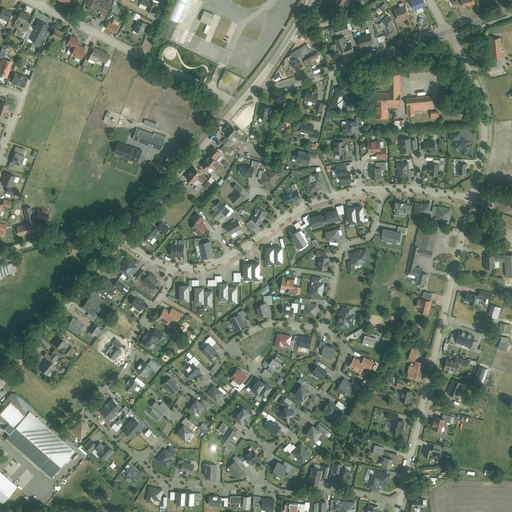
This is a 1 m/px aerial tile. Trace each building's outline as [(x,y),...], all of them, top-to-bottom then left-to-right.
[(104,0),(89,0),(86,6),(101,13),(106,15),(112,4),(104,0)] [(158,3),(150,0),(149,0),(142,0),(140,8),(146,10),(146,13),(154,16),(158,3)] [(180,0),(172,17),(180,21),(189,0),(180,0)] [(342,8),(345,0),(336,0),(334,5),(342,8)] [(424,0),(410,0),(414,9),(417,9),(418,12),(424,10),(422,6),(427,4),(424,0)] [(389,6),(385,2),(379,7),(383,12),(389,6)] [(394,9),(398,20),(410,16),(407,5),(394,9)] [(12,13),(2,9),(0,13),(0,18),(9,22),(6,28),(9,30),(12,22),(9,21),(12,13)] [(205,11),(201,21),(211,25),(215,15),(205,11)] [(30,17),(20,13),(17,21),(26,25),(27,24),(30,17)] [(101,28),(106,15),(101,13),(95,25),(101,28)] [(143,37),(148,25),(149,22),(141,19),(142,17),(136,14),(134,20),(137,22),(133,33),(143,37)] [(393,18),(388,14),(379,24),(383,29),(386,37),(397,33),(395,25),(393,25),(391,21),(393,18)] [(109,22),(106,30),(115,35),(119,27),(114,25),(117,20),(113,18),(111,23),(109,22)] [(372,19),(367,21),(370,32),(376,30),(372,19)] [(26,25),(17,21),(14,28),(17,29),(15,35),(22,39),(25,33),(27,34),(30,25),(27,24),(26,25)] [(47,25),(39,21),(36,28),(33,26),(31,30),(32,31),(29,37),(34,39),(33,40),(40,44),(44,36),(43,35),(47,25)] [(336,27),(338,34),(350,29),(347,23),(336,27)] [(63,34),(54,31),(51,38),(61,42),(63,34)] [(357,38),(360,49),(375,44),(371,33),(357,38)] [(342,35),(334,37),(340,56),(354,51),(351,41),(344,43),(342,35)] [(81,41),(71,37),(67,46),(70,47),(67,54),(83,61),(87,51),(79,47),(81,41)] [(304,38),(301,40),(304,45),(290,53),(292,56),(289,58),(291,61),(298,56),(299,59),(312,51),(304,38)] [(488,60),(500,59),(498,38),(486,39),(488,60)] [(317,51),(304,59),(306,63),(308,62),(310,66),(317,62),(315,58),(320,55),(319,54),(323,52),(319,45),(315,47),(317,51)] [(111,55),(94,48),(93,51),(88,63),(94,65),(96,61),(105,65),(101,74),(105,75),(111,61),(108,60),(111,55)] [(298,56),(291,61),(296,70),(303,66),(299,59),(298,56)] [(0,65),(0,76),(8,79),(11,70),(10,69),(13,62),(5,60),(2,59),(0,66),(0,65)] [(410,63),(411,79),(438,78),(437,62),(410,63)] [(25,89),(28,80),(30,72),(25,70),(23,75),(15,72),(11,84),(25,89)] [(351,74),(338,79),(341,85),(343,91),(349,89),(349,91),(356,89),(351,74)] [(400,107),(400,74),(386,74),(386,92),(374,92),(374,119),(388,119),(388,107),(400,107)] [(341,85),(335,87),(336,91),(339,95),(343,95),(344,95),(343,91),(341,85)] [(306,90),(304,102),(316,103),(318,92),(306,90)] [(336,91),(335,91),(335,96),(332,96),(331,106),(342,108),(344,99),(342,99),(343,95),(339,95),(336,91)] [(431,97),(405,99),(406,117),(414,116),(413,111),(432,109),(431,97)] [(0,100),(0,113),(6,116),(8,110),(7,110),(9,104),(0,100)] [(290,102),(281,101),(280,110),(289,111),(290,102)] [(262,105),(260,116),(267,117),(269,106),(262,105)] [(244,115),(238,122),(242,127),(249,120),(244,115)] [(343,133),(356,134),(356,125),(362,125),(363,116),(357,116),(357,119),(347,119),(347,123),(344,122),(343,133)] [(301,122),(299,132),(309,134),(308,140),(315,141),(317,132),(312,131),(314,125),(301,122)] [(226,144),(223,148),(229,154),(232,150),(229,147),(235,140),(234,139),(237,137),(244,141),(247,134),(232,126),(226,134),(229,136),(223,142),(226,144)] [(138,127),(133,140),(161,150),(165,138),(138,127)] [(461,130),(449,131),(450,140),(454,139),(455,148),(459,148),(461,149),(462,154),(472,153),(471,142),(464,137),(461,137),(461,130)] [(423,133),(419,134),(420,146),(424,145),(424,150),(436,149),(436,139),(424,140),(423,133)] [(401,151),(412,150),(412,148),(417,148),(416,138),(411,138),(410,137),(400,137),(401,151)] [(380,139),(368,140),(368,152),(377,152),(377,157),(387,156),(387,146),(381,147),(380,139)] [(119,140),(115,152),(138,161),(142,148),(119,140)] [(340,158),(348,158),(348,148),(346,148),(346,140),(334,141),(334,152),(340,152),(340,158)] [(211,157),(204,164),(211,171),(220,161),(217,158),(222,153),(215,147),(208,154),(211,157)] [(299,149),(297,162),(309,164),(312,154),(317,156),(318,149),(310,147),(309,151),(299,149)] [(25,153),(15,149),(11,159),(10,159),(7,167),(17,170),(19,163),(21,164),(25,153)] [(431,161),(430,174),(438,175),(440,162),(444,163),(447,163),(447,158),(441,157),(440,159),(433,159),(433,162),(431,161)] [(398,162),(399,176),(410,176),(409,167),(412,167),(412,158),(407,158),(408,161),(398,162)] [(464,158),(454,158),(454,162),(459,162),(459,173),(467,174),(467,162),(463,162),(464,158)] [(152,159),(149,166),(167,173),(170,166),(152,159)] [(376,166),(370,167),(371,178),(382,177),(381,169),(387,168),(386,161),(375,162),(376,166)] [(243,164),(241,174),(252,176),(253,172),(257,172),(259,164),(254,163),(254,166),(243,164)] [(338,166),(336,166),(337,175),(340,174),(341,184),(348,184),(348,186),(352,185),(351,182),(353,182),(352,180),(356,179),(356,172),(349,173),(348,165),(346,165),(346,164),(338,164),(338,166)] [(196,167),(187,177),(194,184),(198,179),(202,183),(207,177),(196,167)] [(264,169),(259,169),(258,177),(261,178),(260,183),(274,186),(277,171),(272,170),(271,174),(263,172),(264,169)] [(309,193),(323,187),(320,182),(324,180),(320,170),(314,173),(316,178),(312,180),(310,176),(303,179),(309,193)] [(6,171),(2,183),(8,185),(12,186),(16,175),(6,171)] [(211,177),(203,185),(207,189),(215,181),(211,177)] [(186,192),(190,188),(184,182),(180,187),(186,192)] [(237,191),(231,197),(238,204),(245,196),(240,191),(243,188),(236,182),(232,186),(237,191)] [(283,194),(287,203),(301,197),(295,183),(291,185),(294,190),(283,194)] [(8,185),(6,192),(14,194),(16,188),(12,186),(8,185)] [(12,201),(4,198),(2,202),(3,203),(3,205),(10,207),(12,201)] [(215,209),(211,213),(218,221),(227,213),(229,215),(234,210),(231,206),(228,208),(221,200),(213,207),(215,209)] [(408,201),(395,201),(395,210),(406,211),(406,213),(411,214),(412,204),(408,204),(408,201)] [(430,203),(416,202),(414,214),(428,215),(432,216),(433,210),(430,209),(430,203)] [(308,214),(304,217),(306,222),(307,225),(311,223),(312,228),(327,224),(326,222),(335,219),(335,221),(342,219),(340,214),(344,213),(343,204),(336,206),(337,208),(310,216),(308,214)] [(449,222),(452,207),(438,205),(438,206),(434,205),(433,210),(432,216),(440,217),(439,220),(449,222)] [(253,218),(262,223),(268,211),(258,206),(251,218),(253,218)] [(363,206),(348,208),(349,220),(349,223),(364,221),(364,218),(363,206)] [(16,226),(18,236),(38,232),(33,207),(24,209),(27,224),(16,226)] [(49,213),(37,211),(36,217),(48,219),(49,213)] [(191,226),(201,234),(208,227),(201,221),(204,217),(198,212),(193,218),(196,221),(191,226)] [(511,229),(511,215),(502,212),(498,225),(511,229)] [(247,222),(252,229),(262,223),(253,218),(247,222)] [(139,235),(150,244),(161,229),(165,233),(170,226),(162,220),(157,225),(150,220),(139,235)] [(238,220),(227,226),(232,235),(242,228),(238,220)] [(297,228),(292,231),(291,230),(288,231),(291,236),(292,235),(294,238),(293,238),(295,242),(296,241),(299,246),(309,240),(305,235),(307,234),(304,230),(303,231),(301,229),(307,225),(306,222),(301,225),(299,221),(294,224),(297,228)] [(398,230),(384,227),(383,234),(384,234),(383,239),(400,243),(402,232),(406,233),(407,227),(399,225),(398,230)] [(343,232),(341,227),(339,227),(338,226),(326,230),(327,235),(324,236),(325,239),(328,238),(329,240),(341,236),(340,233),(343,232)] [(416,275),(418,266),(417,265),(419,254),(432,257),(438,229),(425,226),(420,245),(413,244),(406,273),(416,275)] [(180,246),(170,246),(170,256),(184,256),(183,246),(190,246),(189,237),(180,237),(180,246)] [(200,242),(201,251),(214,248),(211,239),(201,242),(200,237),(195,237),(196,243),(200,242)] [(282,245),(266,245),(266,261),(282,261),(282,245)] [(370,261),(367,247),(356,249),(356,251),(350,252),(352,260),(347,260),(349,271),(356,269),(355,264),(370,261)] [(201,251),(203,257),(204,257),(215,255),(214,248),(201,251)] [(326,251),(317,249),(316,254),(320,254),(318,268),(327,269),(330,255),(326,255),(326,251)] [(495,253),(484,254),(485,268),(496,268),(496,260),(504,259),(504,255),(495,255),(495,253)] [(138,264),(127,255),(117,268),(123,272),(120,276),(129,283),(135,275),(131,273),(138,264)] [(244,275),(244,277),(260,277),(260,275),(260,261),(250,261),(244,261),(244,275)] [(0,278),(3,278),(2,275),(17,272),(14,262),(8,264),(8,262),(0,264),(0,278)] [(416,275),(414,281),(419,283),(419,285),(424,287),(428,271),(424,270),(424,267),(418,266),(416,275)] [(143,278),(152,286),(159,278),(149,270),(148,271),(144,268),(136,277),(140,281),(143,278)] [(322,276),(313,275),(312,281),(314,281),(314,284),(311,283),(309,294),(323,296),(325,281),(321,281),(322,276)] [(282,276),(281,288),(289,289),(288,292),(300,294),(301,287),(294,286),(295,278),(282,276)] [(104,280),(100,286),(112,294),(115,288),(121,292),(127,283),(119,277),(113,286),(104,280)] [(189,283),(180,283),(180,299),(189,299),(189,286),(192,286),(192,284),(192,279),(192,277),(189,277),(189,283)] [(222,282),(220,282),(220,285),(220,297),(228,298),(228,284),(228,282),(222,282)] [(228,298),(228,301),(237,301),(237,285),(228,284),(228,298)] [(271,288),(268,284),(261,290),(264,294),(271,288)] [(204,285),(195,285),(195,302),(204,302),(204,289),(204,285)] [(94,287),(87,297),(97,304),(103,296),(99,294),(101,291),(94,287)] [(142,294),(135,289),(132,293),(135,295),(130,303),(141,310),(146,302),(140,297),(142,294)] [(204,289),(204,302),(204,305),(213,305),(213,289),(204,289)] [(477,294),(466,291),(465,299),(470,300),(469,304),(477,305),(479,298),(482,299),(483,297),(486,297),(485,302),(487,302),(488,298),(492,299),(493,292),(478,289),(477,294)] [(432,292),(425,291),(424,294),(423,294),(422,297),(422,299),(418,299),(416,307),(418,307),(418,311),(429,314),(432,299),(431,299),(432,292)] [(272,294),(264,295),(265,302),(267,302),(268,304),(273,303),(272,294)] [(87,297),(80,307),(88,311),(86,315),(94,320),(97,316),(95,314),(100,306),(97,304),(87,297)] [(317,317),(319,303),(311,302),(312,298),(300,297),(299,301),(302,302),(302,304),(306,304),(304,315),(317,317)] [(265,302),(257,304),(260,316),(270,313),(268,304),(267,302),(265,302)] [(282,314),(293,316),(294,311),(297,312),(299,303),(292,302),(292,304),(287,303),(286,305),(283,305),(282,314)] [(501,306),(492,303),(488,316),(497,319),(501,306)] [(355,306),(347,305),(347,306),(342,306),(341,310),(339,310),(337,327),(349,328),(350,324),(353,324),(355,306)] [(170,310),(164,307),(158,318),(168,324),(172,317),(178,320),(182,312),(172,307),(170,310)] [(247,314),(244,308),(237,312),(238,313),(229,318),(236,331),(242,328),(241,326),(245,323),(245,322),(241,316),(243,315),(243,316),(247,314)] [(396,315),(390,314),(389,318),(386,317),(385,320),(394,323),(396,315)] [(73,316),(67,326),(80,334),(86,325),(73,316)] [(509,323),(502,322),(500,332),(507,333),(509,323)] [(94,323),(89,331),(98,336),(101,330),(99,328),(100,326),(94,323)] [(143,336),(141,340),(150,346),(157,336),(160,338),(164,333),(156,327),(154,330),(150,327),(147,331),(146,330),(142,336),(143,336)] [(362,327),(355,332),(356,336),(363,333),(366,334),(362,344),(375,348),(377,340),(382,341),(382,339),(392,342),(393,338),(363,330),(362,327)] [(475,335),(459,330),(458,334),(455,341),(471,346),(473,340),(475,335)] [(293,348),(294,340),(295,339),(292,339),(292,334),(278,332),(275,345),(283,347),(284,343),(289,344),(289,347),(293,348)] [(455,341),(458,334),(452,332),(449,341),(455,343),(455,341)] [(210,335),(209,336),(205,340),(208,342),(201,349),(210,358),(218,350),(213,345),(216,341),(210,335)] [(293,348),(293,350),(298,351),(299,345),(311,347),(313,337),(300,335),(299,341),(294,340),(293,348)] [(60,338),(54,345),(59,350),(66,343),(60,338)] [(322,353),(322,356),(332,358),(333,352),(334,352),(336,345),(326,343),(326,341),(320,339),(317,352),(322,353)] [(479,342),(473,340),(471,346),(470,349),(476,350),(476,348),(479,342)] [(77,351),(71,346),(65,353),(71,358),(77,351)] [(48,360),(40,369),(49,376),(58,367),(54,364),(60,357),(55,352),(51,357),(47,353),(44,357),(48,360)] [(417,354),(410,352),(408,359),(415,361),(417,354)] [(200,361),(194,355),(189,360),(192,363),(183,372),(191,379),(202,369),(197,364),(200,361)] [(284,359),(277,355),(276,356),(274,355),(268,364),(279,371),(284,363),(282,362),(284,359)] [(362,360),(354,356),(348,367),(360,373),(364,366),(370,369),(374,361),(365,356),(362,360)] [(144,358),(135,369),(144,376),(151,367),(156,371),(160,366),(151,359),(149,362),(144,358)] [(468,365),(469,360),(459,358),(458,361),(448,360),(446,372),(453,374),(454,369),(459,370),(460,363),(468,365)] [(322,362),(319,360),(311,371),(322,378),(327,370),(320,365),(322,362)] [(423,361),(416,360),(415,365),(410,364),(408,371),(409,371),(408,378),(418,380),(419,375),(421,376),(422,371),(421,371),(423,361)] [(485,367),(479,365),(476,377),(482,379),(485,367)] [(247,374),(238,367),(231,377),(238,382),(235,387),(240,390),(245,383),(242,381),(247,374)] [(272,372),(266,368),(262,373),(269,377),(272,372)] [(178,382),(174,378),(177,375),(171,369),(167,372),(171,376),(162,385),(168,392),(170,390),(173,393),(180,387),(177,383),(178,382)] [(132,376),(124,386),(132,393),(136,388),(135,388),(138,383),(143,386),(145,383),(137,377),(136,379),(132,376)] [(266,381),(259,377),(252,388),(249,385),(246,389),(256,396),(257,394),(266,381)] [(352,382),(344,377),(335,390),(340,393),(341,392),(344,393),(346,390),(350,392),(353,387),(357,390),(361,384),(353,379),(352,382)] [(463,382),(453,378),(448,392),(458,395),(463,382)] [(312,385),(304,379),(295,393),(297,395),(295,399),(302,404),(308,396),(307,395),(311,390),(309,388),(312,385)] [(405,381),(400,379),(399,382),(397,382),(396,387),(403,388),(405,381)] [(267,401),(269,398),(265,396),(273,385),(266,380),(266,381),(257,394),(267,401)] [(214,384),(207,393),(216,401),(223,393),(227,397),(230,394),(220,385),(218,388),(214,384)] [(413,390),(403,388),(401,400),(410,402),(413,390)] [(123,398),(116,391),(114,394),(121,400),(123,398)] [(10,433),(6,437),(51,478),(75,449),(29,410),(25,416),(15,392),(11,392),(3,403),(6,405),(0,411),(0,414),(8,422),(5,428),(10,433)] [(121,405),(113,396),(108,401),(107,400),(104,404),(105,405),(100,410),(110,420),(120,411),(118,408),(121,405)] [(290,401),(283,396),(279,402),(284,406),(279,414),(289,421),(291,419),(292,420),(295,416),(293,415),(296,411),(288,405),(290,401)] [(196,397),(188,408),(196,414),(197,412),(200,415),(205,408),(207,410),(212,404),(204,398),(202,401),(196,397)] [(154,407),(148,412),(157,420),(161,416),(163,414),(170,407),(164,401),(160,404),(156,399),(151,404),(154,407)] [(336,403),(329,399),(324,406),(324,407),(321,411),(328,416),(330,414),(333,416),(339,407),(343,410),(347,405),(339,400),(336,403)] [(251,411),(244,405),(234,417),(238,420),(234,425),(241,430),(245,425),(244,423),(250,416),(248,415),(251,411)] [(397,413),(389,411),(387,418),(393,419),(390,431),(401,433),(404,419),(396,418),(397,413)] [(276,418),(269,413),(267,416),(268,417),(265,423),(267,424),(265,428),(275,434),(281,425),(274,421),(276,418)] [(432,429),(441,431),(443,425),(444,425),(445,421),(453,423),(455,416),(444,413),(443,417),(435,415),(432,429)] [(89,426),(82,418),(81,419),(77,415),(70,422),(74,425),(70,430),(80,440),(87,434),(85,431),(89,426)] [(186,416),(182,422),(183,423),(177,431),(178,432),(177,433),(186,441),(193,432),(192,431),(194,429),(190,426),(193,422),(186,416)] [(131,419),(122,428),(133,439),(145,426),(136,417),(132,420),(131,419)] [(316,425),(313,423),(310,427),(308,425),(303,432),(316,441),(322,432),(327,435),(331,430),(319,422),(316,425)] [(203,423),(200,426),(205,431),(208,428),(203,423)] [(237,431),(223,423),(218,430),(224,434),(219,440),(227,446),(225,449),(234,451),(237,446),(230,442),(237,431)] [(153,432),(149,429),(144,434),(148,437),(153,432)] [(96,441),(91,437),(83,446),(89,451),(96,441)] [(104,444),(100,441),(96,445),(100,449),(97,452),(103,458),(104,457),(106,459),(116,450),(107,441),(104,444)] [(313,452),(302,441),(296,446),(294,443),(292,444),(290,442),(283,449),(286,452),(288,450),(291,453),(292,452),(302,462),(313,452)] [(393,456),(393,460),(396,461),(398,452),(384,449),(385,446),(375,443),(373,452),(385,455),(393,456)] [(428,460),(430,454),(440,456),(442,447),(429,444),(428,449),(424,448),(421,458),(428,460)] [(178,452),(171,447),(169,450),(165,447),(156,459),(167,468),(174,460),(171,458),(173,456),(174,457),(178,452)] [(252,447),(244,455),(251,464),(260,456),(252,447)] [(240,459),(237,455),(232,460),(233,461),(228,466),(231,469),(228,471),(233,476),(235,475),(237,477),(245,470),(239,463),(242,461),(240,459)] [(393,456),(385,455),(383,466),(391,467),(393,460),(393,456)] [(184,459),(179,458),(177,468),(180,469),(180,470),(192,473),(195,463),(184,460),(184,459)] [(284,462),(279,459),(274,467),(271,472),(281,478),(285,470),(289,472),(286,476),(291,478),(296,469),(292,467),(293,464),(285,460),(284,462)] [(342,462),(336,461),(333,471),(339,472),(337,479),(348,481),(351,469),(341,467),(342,462)] [(142,474),(132,466),(128,463),(122,471),(128,476),(127,477),(132,481),(133,479),(136,481),(142,474)] [(217,463),(204,463),(203,469),(205,469),(205,476),(217,477),(217,463)] [(322,468),(312,466),(309,478),(320,480),(321,474),(327,476),(330,464),(323,463),(322,468)] [(395,476),(396,472),(387,470),(387,472),(376,469),(375,473),(370,473),(367,487),(373,488),(372,492),(381,494),(382,489),(378,488),(379,486),(383,484),(388,485),(390,475),(395,476)] [(163,487),(149,486),(147,501),(154,502),(154,499),(160,500),(160,504),(167,505),(168,495),(162,495),(163,487)] [(177,491),(171,491),(170,499),(176,499),(176,505),(185,505),(186,490),(177,490),(177,491)] [(201,501),(201,492),(195,492),(195,491),(186,490),(185,505),(194,506),(194,500),(201,501)] [(213,495),(209,495),(209,505),(221,506),(221,499),(225,499),(224,504),(228,504),(229,497),(222,496),(222,495),(218,495),(218,494),(213,493),(213,495)] [(231,495),(230,502),(243,501),(243,506),(250,507),(251,494),(244,494),(244,495),(231,495)] [(261,496),(254,495),(253,506),(262,506),(262,509),(266,509),(265,511),(269,511),(270,509),(274,510),(275,497),(263,496),(263,499),(260,499),(261,496)] [(415,506),(415,508),(420,508),(420,506),(424,506),(424,501),(427,501),(427,498),(424,498),(424,496),(412,497),(412,506),(415,506)] [(317,511),(318,511),(319,500),(311,499),(311,501),(305,500),(305,502),(304,511),(308,511),(309,507),(310,507),(310,511),(316,511),(317,511)] [(334,499),(333,503),(331,503),(331,508),(333,508),(339,509),(338,511),(355,511),(356,500),(334,499)] [(327,500),(319,500),(318,511),(327,511),(326,511),(329,511),(330,510),(326,510),(327,500)] [(290,501),(290,503),(286,503),(285,511),(290,511),(289,511),(297,511),(298,508),(301,508),(300,511),(304,511),(305,502),(298,502),(290,501)] [(380,505),(369,503),(366,511),(383,511),(378,511),(380,505)]
